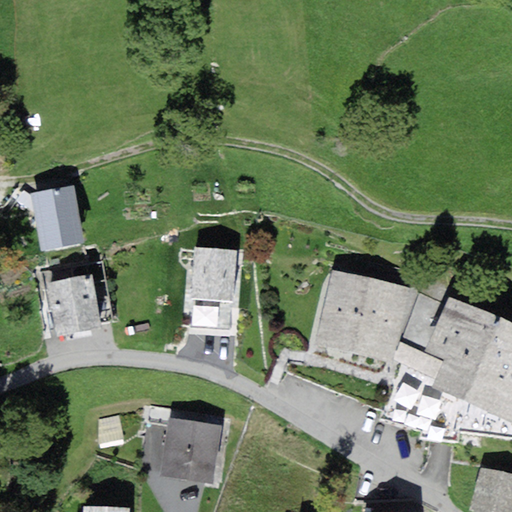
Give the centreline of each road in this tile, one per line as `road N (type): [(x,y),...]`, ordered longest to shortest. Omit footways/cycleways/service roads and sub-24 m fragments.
road 1 (track): [(0,184),(91,176),(177,147),(261,151),(313,165),(386,213),(511,228)]
road 2 (residential): [(451,511),(274,401),(207,371),(135,358),(65,362),(0,386)]
